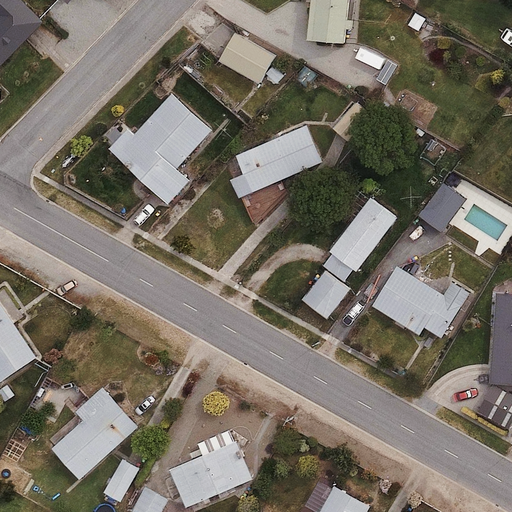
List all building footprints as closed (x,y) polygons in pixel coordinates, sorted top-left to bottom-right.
[(24,0),(0,0),(0,67),(46,21),(24,0)] [(349,0),(312,0),(309,42),(346,45),(349,0)] [(236,33),(220,62),(261,85),(278,55),(236,33)] [(128,128),(108,149),(169,205),(191,182),(177,169),(213,131),(172,93),(134,134),(128,128)] [(377,115),(357,100),(335,131),(355,145),(377,115)] [(308,126),(238,156),(255,194),(324,164),(308,126)] [(444,185),(420,218),(443,234),(467,202),(444,185)] [(373,199),(331,252),(357,273),(399,219),(373,199)] [(466,205),(446,231),(474,252),(494,227),(466,205)] [(396,266),(370,307),(419,337),(426,326),(443,337),(471,293),(453,282),(444,296),(396,266)] [(511,295),(498,295),(491,385),(511,386),(511,295)] [(0,302),(0,384),(38,360),(0,302)] [(406,381),(384,370),(375,387),(396,399),(406,381)] [(86,422),(54,450),(81,481),(141,429),(105,387),(76,412),(86,422)] [(237,442),(171,470),(188,509),(254,480),(237,442)] [(129,455),(105,492),(125,505),(149,469),(129,455)] [(137,511),(162,511),(174,495),(154,481),(134,509),(137,511)] [(335,488),(321,511),(367,511),(370,507),(335,488)]
